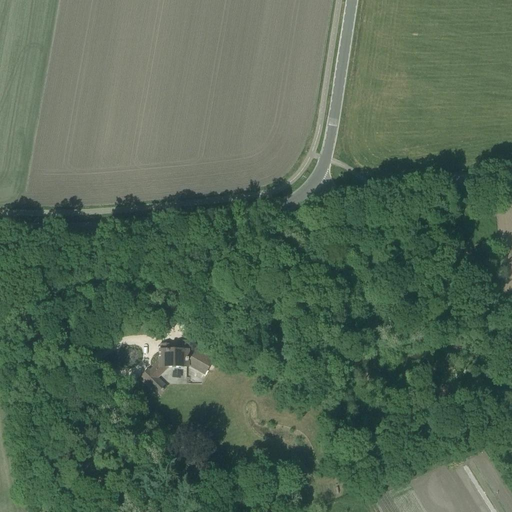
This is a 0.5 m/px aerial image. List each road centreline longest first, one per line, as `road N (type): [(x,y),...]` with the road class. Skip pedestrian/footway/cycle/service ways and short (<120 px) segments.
road 1 (secondary): [(0,228),(258,213),(316,181)]
road 2 (track): [(91,511),(63,498),(50,475),(12,213)]
road 3 (tertiary): [(316,181),(351,201),(511,175)]
road 4 (secondary): [(316,181),(351,0)]
